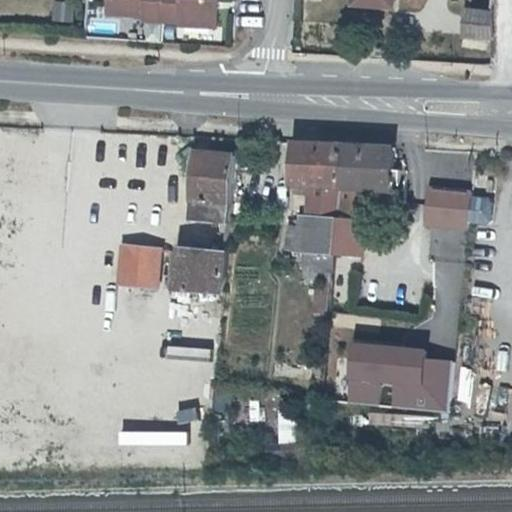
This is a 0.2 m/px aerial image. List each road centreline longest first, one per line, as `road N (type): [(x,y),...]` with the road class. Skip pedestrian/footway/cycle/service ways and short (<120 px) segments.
road 1 (primary): [(272,107),(511,128)]
road 2 (primary): [(509,90),(273,81)]
road 3 (primary): [(64,85),(272,107)]
road 4 (primary): [(273,81),(64,85)]
